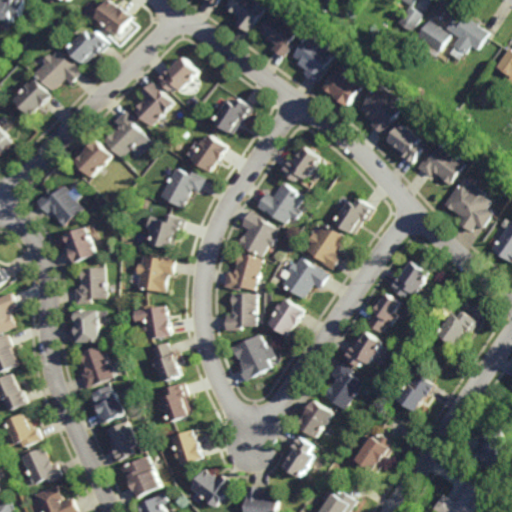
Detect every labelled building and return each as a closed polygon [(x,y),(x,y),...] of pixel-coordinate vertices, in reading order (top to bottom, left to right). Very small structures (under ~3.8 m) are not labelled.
[(25,0),(23,19),(16,18),(15,24),(0,22),(0,0),(7,0),(14,1),(14,0),(25,0)] [(112,0),(122,8),(123,7),(137,18),(123,37),(116,32),(115,34),(110,30),(112,28),(108,25),(109,24),(108,23),(108,24),(102,20),(101,21),(97,18),(110,0),(112,0)] [(223,0),(218,8),(207,0),(223,0)] [(252,34),(240,25),(244,20),(229,9),(235,0),(257,0),(270,9),(252,34)] [(421,0),(416,8),(404,0),(421,0)] [(416,33),(402,24),(413,7),(427,16),(416,33)] [(293,45),(296,47),(286,60),(274,51),(279,45),(271,40),(261,32),(276,12),(276,13),(302,32),(293,45)] [(481,26),(481,27),(492,35),(480,51),(475,47),(469,55),(457,46),(463,38),(450,29),(456,21),(461,25),(468,16),(481,26)] [(450,45),(444,53),(424,40),(420,45),(413,40),(417,34),(422,38),(432,22),(455,36),(450,45)] [(112,45),(103,54),(100,51),(88,64),(72,48),(74,47),(74,46),(75,44),(76,45),(79,43),(78,42),(80,40),(81,40),(89,32),(94,37),(99,32),(112,45)] [(323,45),(325,42),(332,48),(330,50),(337,55),(330,65),(331,66),(319,83),(307,73),(309,70),(301,64),(303,60),(297,56),(311,36),(323,45)] [(395,54),(392,52),(397,44),(401,47),(395,54)] [(85,71),(74,84),(68,78),(57,90),(55,91),(38,72),(48,63),(45,60),(52,53),(55,56),(61,49),(85,71)] [(511,83),(510,82),(511,78),(511,75),(509,74),(500,66),(511,50),(511,83)] [(202,71),(195,79),(196,80),(194,82),(192,81),(185,89),(180,85),(175,90),(161,77),(170,67),(173,70),(186,56),(195,62),(202,71)] [(349,74),(348,75),(350,74),(354,77),(354,79),(354,80),(357,77),(360,80),(359,81),(366,86),(351,105),(339,95),(339,94),(336,91),(334,93),(333,91),(332,92),(330,90),(331,89),(328,87),(342,69),(349,74)] [(56,93),(44,105),(34,115),(17,98),(30,86),(29,84),(32,80),(34,82),(39,77),(40,77),(56,93)] [(155,125),(138,109),(151,95),(147,91),(157,81),(171,92),(178,102),(155,125)] [(388,134),(375,125),(377,122),(369,116),(371,113),(365,108),(382,84),(401,98),(398,101),(406,107),(395,122),(396,123),(388,134)] [(258,108),(250,121),(248,119),(238,134),(218,121),(233,99),(238,103),(242,97),(258,108)] [(149,134),(125,158),(107,140),(116,131),(117,132),(123,125),(118,120),(129,110),(140,121),(138,123),(149,134)] [(1,155),(0,154),(0,119),(3,123),(2,124),(5,127),(12,135),(10,136),(15,142),(1,155)] [(426,138),(422,143),(428,148),(416,165),(404,157),(406,153),(391,142),(404,124),(410,128),(411,127),(426,138)] [(233,147),(224,161),(223,160),(215,171),(196,158),(206,145),(204,143),(207,139),(208,140),(213,133),(223,138),(233,147)] [(95,176),(79,160),(89,150),(88,150),(100,138),(109,146),(116,155),(95,176)] [(469,164),(456,182),(455,184),(438,173),(439,172),(437,171),(435,174),(436,175),(434,177),(421,168),(431,154),(434,157),(443,145),(469,164)] [(320,165),(321,166),(323,164),(328,169),(324,174),(318,169),(317,169),(310,178),(305,175),(299,182),(285,170),(294,158),(298,161),(309,146),(318,151),(326,158),(320,165)] [(194,174),(195,172),(209,179),(202,192),(196,189),(187,207),(165,196),(180,168),(194,174)] [(486,229),(479,224),(475,231),(462,223),(466,216),(449,205),(468,176),(484,187),(483,188),(490,192),(487,197),(494,202),(490,209),(496,214),(486,229)] [(308,197),(301,208),(306,212),(300,220),(295,217),(290,224),(274,214),(274,215),(261,206),(270,193),(277,197),(287,182),(308,197)] [(73,190),(71,191),(86,209),(66,225),(54,210),(50,213),(40,201),(51,192),(54,196),(66,186),(67,188),(69,186),(73,190)] [(380,208),(371,222),(368,220),(359,235),(340,223),(346,215),(344,214),(347,209),(348,210),(355,200),(360,204),(364,198),(380,208)] [(278,237),(281,239),(276,247),(273,245),(266,258),(242,244),(247,235),(248,236),(252,229),(246,225),(254,210),(263,216),(262,218),(283,229),(278,237)] [(189,220),(184,234),(181,233),(176,250),(156,243),(164,218),(168,219),(168,218),(170,218),(171,214),(177,215),(189,220)] [(340,253),(346,257),(338,271),(325,263),(326,262),(320,259),(321,257),(310,250),(315,243),(313,242),(318,233),(321,235),(328,223),(351,238),(346,246),(345,245),(340,253)] [(511,261),(495,250),(511,225),(511,261)] [(95,241),(97,240),(99,245),(97,246),(100,254),(80,262),(78,263),(72,247),(73,246),(69,234),(89,226),(95,241)] [(259,291),(244,287),(243,291),(228,287),(232,272),(238,274),(241,265),(239,265),(242,253),(255,255),(267,260),(259,291)] [(166,258),(167,257),(179,260),(176,275),(173,274),(170,292),(141,286),(144,274),(140,273),(142,264),(145,264),(147,255),(166,258)] [(316,265),(317,264),(334,275),(325,289),(318,284),(308,300),(287,285),(294,273),(292,272),(297,263),(300,265),(305,258),(316,265)] [(422,294),(416,291),(411,298),(395,286),(403,274),(406,276),(417,261),(428,267),(436,274),(422,294)] [(0,268),(1,270),(4,267),(12,278),(0,287),(0,268)] [(108,291),(111,291),(111,296),(110,296),(110,297),(109,298),(94,298),(94,304),(79,304),(79,289),(84,289),(83,268),(108,268),(108,291)] [(11,316),(14,315),(19,327),(0,334),(0,298),(14,293),(20,306),(9,311),(11,316)] [(260,327),(245,326),(245,331),(230,331),(230,316),(236,316),(236,307),(235,307),(236,293),(261,294),(260,327)] [(395,327),(392,325),(386,333),(374,324),(382,313),(380,311),(385,304),(384,304),(392,293),(407,303),(400,314),(402,316),(395,327)] [(311,311),(302,325),(301,325),(293,337),(274,324),(284,309),(282,308),(285,304),(287,305),(291,298),(311,311)] [(173,319),(174,319),(177,336),(154,339),(153,331),(151,331),(150,327),(153,326),(152,321),(141,322),(139,310),(171,306),(173,319)] [(102,320),(106,320),(107,326),(102,326),(102,342),(80,342),(80,335),(79,335),(79,327),(80,326),(80,322),(79,322),(79,310),(101,310),(102,320)] [(482,321),(474,333),(471,331),(461,346),(444,334),(449,327),(448,326),(451,322),(452,323),(458,313),(464,317),(468,310),(482,321)] [(372,333),(372,332),(389,342),(375,365),(369,361),(365,367),(348,357),(356,344),(360,346),(369,331),(372,333)] [(16,346),(14,347),(21,365),(1,373),(0,370),(0,338),(10,334),(16,346)] [(273,349),(268,352),(276,368),(249,382),(242,369),(246,367),(244,363),(245,363),(243,359),(242,359),(236,349),(263,334),(267,342),(268,341),(273,349)] [(176,356),(178,355),(186,376),(169,382),(165,371),(161,372),(156,359),(160,357),(157,348),(171,343),(176,356)] [(112,363),(113,362),(115,366),(114,366),(115,371),(114,371),(116,377),(94,386),(88,389),(83,375),(89,372),(85,363),(82,353),(105,345),(112,363)] [(350,410),(329,396),(341,378),(336,375),(345,363),(358,372),(355,375),(368,383),(350,410)] [(23,391),(24,390),(30,403),(13,411),(7,399),(4,401),(3,398),(2,398),(0,395),(1,394),(0,391),(0,379),(15,373),(23,391)] [(433,397),(432,396),(421,412),(404,400),(415,384),(418,386),(425,375),(441,386),(433,397)] [(196,416),(175,423),(172,414),(171,414),(169,410),(170,410),(167,399),(172,397),(170,389),(189,383),(193,397),(190,398),(196,416)] [(116,393),(119,391),(123,399),(124,399),(130,414),(105,424),(95,403),(99,402),(96,394),(113,386),(116,393)] [(322,439),(303,425),(311,415),(310,414),(313,410),(320,400),(339,414),(334,421),(336,422),(333,426),(332,425),(322,439)] [(33,430),(39,428),(44,441),(27,448),(24,442),(9,448),(5,438),(13,434),(11,430),(12,430),(11,428),(10,428),(8,425),(10,424),(8,421),(26,414),(33,430)] [(138,434),(138,435),(142,445),(136,448),(139,454),(120,463),(114,450),(121,447),(114,430),(132,422),(136,430),(138,434)] [(511,455),(499,472),(485,463),(483,464),(475,459),(474,457),(476,454),(480,457),(487,447),(485,446),(492,436),(490,431),(501,427),(505,444),(511,448),(511,455)] [(202,443),(203,443),(208,459),(186,467),(183,458),(181,459),(180,455),(182,454),(176,438),(198,430),(202,443)] [(400,445),(381,474),(378,472),(361,460),(377,437),(382,430),(383,431),(382,433),(400,445)] [(306,479),(286,465),(296,450),(294,449),(301,437),(318,447),(315,454),(320,457),(306,479)] [(53,465),(58,463),(64,477),(50,484),(48,479),(35,486),(34,484),(32,485),(30,479),(31,478),(22,458),(44,447),(53,465)] [(143,498),(142,497),(139,499),(124,468),(151,456),(165,488),(143,498)] [(223,480),(227,476),(238,484),(220,508),(195,488),(209,469),(223,480)] [(480,511),(439,511),(436,510),(446,495),(459,504),(477,477),(495,490),(480,511)] [(62,504),(74,499),(80,511),(43,511),(36,495),(59,485),(65,500),(61,502),(62,504)] [(281,511),(248,511),(251,486),(265,488),(265,492),(276,493),(276,497),(283,498),(281,511)] [(362,503),(355,511),(326,511),(338,495),(342,490),(362,503)] [(145,511),(143,506),(162,497),(170,493),(175,504),(169,506),(172,511),(145,511)] [(14,511),(0,511),(0,503),(11,500),(14,511)]
